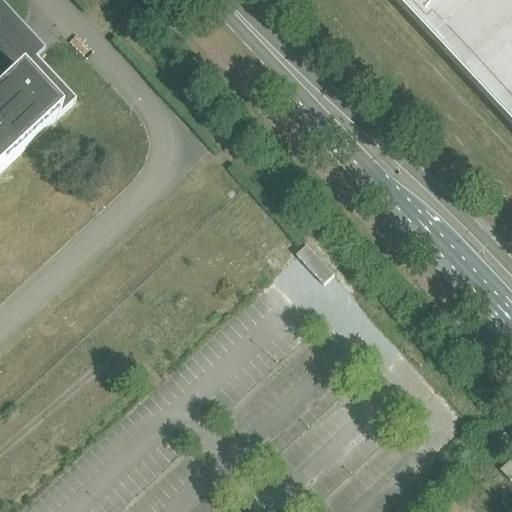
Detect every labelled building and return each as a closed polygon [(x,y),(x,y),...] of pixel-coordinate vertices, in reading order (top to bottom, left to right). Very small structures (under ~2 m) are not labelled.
[(511,0),(393,0),(511,126),(511,0)] [(0,173),(74,105),(35,62),(34,62),(0,25),(0,173)] [(335,281),(325,291),(351,321),(362,311),(335,281)] [(504,449),(507,447),(511,442),(505,434),(497,441),(504,449)] [(510,482),(511,480),(511,461),(501,472),(510,482)]
